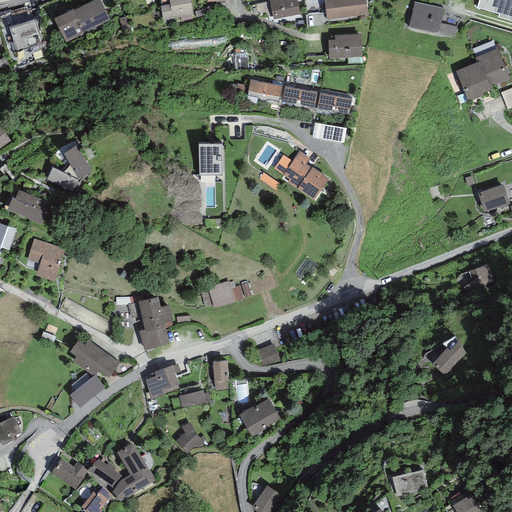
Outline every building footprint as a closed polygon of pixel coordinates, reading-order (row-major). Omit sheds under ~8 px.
[(100,0),(95,0),(55,20),(67,44),(111,22),(100,0)] [(170,0),(171,4),(161,6),(163,19),(192,14),(189,0),(170,0)] [(296,0),(269,0),(273,20),(299,14),(296,0)] [(365,0),(325,0),(327,17),(366,14),(365,0)] [(511,0),(479,0),(477,7),(499,14),(498,17),(511,21),(511,0)] [(443,11),(415,5),(410,30),(453,39),(455,29),(440,26),(443,11)] [(35,20),(9,27),(16,50),(42,42),(35,20)] [(360,34),(335,36),(335,40),(328,41),(329,59),(362,57),(360,34)] [(475,58),(477,62),(479,61),(489,85),(493,83),(494,86),(510,79),(497,48),(475,58)] [(491,90),(489,85),(479,61),(477,62),(455,71),(469,103),(483,96),(482,93),(491,90)] [(279,100),(281,86),(250,80),(248,94),(279,100)] [(314,107),(317,93),(285,87),(282,101),(314,107)] [(511,88),(503,92),(509,109),(511,107),(511,88)] [(348,113),(351,99),(320,93),(317,107),(348,113)] [(347,141),(348,125),(316,123),(315,139),(347,141)] [(1,128),(0,128),(0,147),(10,141),(1,128)] [(225,139),(201,140),(201,173),(225,173),(225,139)] [(77,145),(63,154),(70,165),(79,180),(92,172),(77,145)] [(332,178),(299,156),(284,179),(317,201),(332,178)] [(63,173),(52,167),(46,179),(73,192),(78,180),(79,180),(70,165),(63,173)] [(265,173),(261,180),(278,191),(282,184),(265,173)] [(502,186),(479,194),(485,210),(508,202),(502,186)] [(47,202),(18,190),(15,198),(13,197),(7,210),(42,225),(47,213),(43,211),(47,202)] [(16,230),(0,223),(0,247),(8,250),(16,230)] [(65,248),(36,239),(29,258),(41,262),(37,274),(55,280),(65,248)] [(487,264),(468,272),(478,294),(497,285),(487,264)] [(229,280),(207,286),(208,290),(201,292),(204,306),(213,304),(213,307),(235,301),(229,280)] [(141,331),(145,349),(170,343),(164,321),(174,319),(170,303),(161,305),(159,295),(141,299),(149,329),(141,331)] [(139,329),(146,328),(142,308),(135,309),(139,329)] [(118,362),(88,341),(84,345),(78,341),(71,351),(77,355),(74,360),(94,373),(98,368),(109,375),(118,362)] [(433,364),(444,374),(465,352),(456,344),(450,351),(447,349),(433,364)] [(273,345),(257,351),(262,365),(279,358),(273,345)] [(226,361),(213,362),(216,388),(228,387),(226,361)] [(157,377),(146,380),(151,397),(164,393),(163,392),(179,387),(172,368),(156,373),(157,377)] [(104,388),(96,376),(71,394),(79,406),(104,388)] [(203,391),(180,396),(182,407),(205,402),(203,391)] [(268,400),(241,415),(251,434),(279,419),(268,400)] [(14,420),(0,426),(0,444),(21,436),(14,420)] [(190,428),(177,440),(187,451),(196,443),(198,446),(203,442),(190,428)] [(121,483),(113,493),(119,502),(154,480),(132,446),(117,456),(131,477),(121,483)] [(73,470),(61,461),(52,474),(76,491),(83,481),(81,480),(86,472),(77,465),(73,470)] [(98,463),(91,474),(114,489),(121,478),(98,463)] [(423,470),(393,477),(397,495),(427,488),(423,470)] [(267,487),(254,507),(261,511),(269,511),(280,495),(267,487)] [(98,488),(82,510),(84,511),(101,511),(100,511),(110,496),(98,488)] [(480,511),(470,495),(454,505),(458,511),(480,511)]
